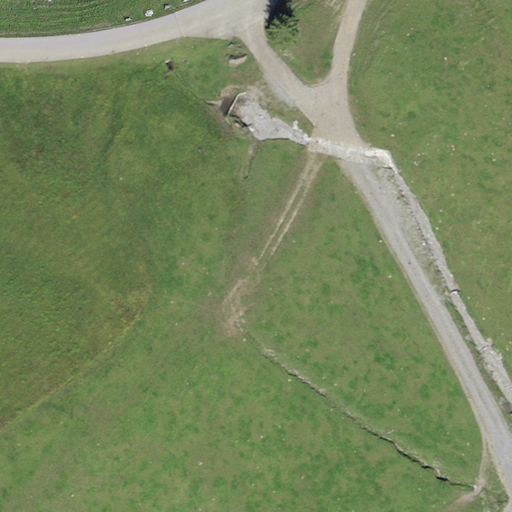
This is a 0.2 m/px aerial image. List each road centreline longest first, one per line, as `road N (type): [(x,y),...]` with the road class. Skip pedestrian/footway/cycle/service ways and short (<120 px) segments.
road 1 (track): [(220,10),(327,115),(511,449)]
road 2 (track): [(242,0),(133,37),(0,51)]
